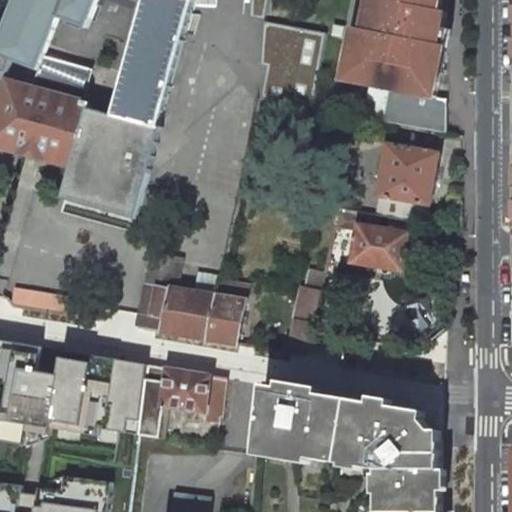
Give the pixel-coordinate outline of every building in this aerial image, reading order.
[(89,28),(99,0),(16,0),(3,35),(0,42),(0,55),(14,61),(40,71),(61,18),(89,28)] [(115,114),(160,127),(194,0),(146,0),(145,2),(137,33),(115,114)] [(270,0),(230,0),(228,13),(267,20),(270,0)] [(385,42),(445,54),(446,54),(447,48),(441,46),(447,14),(441,12),(443,0),(373,0),(368,30),(363,29),(361,38),(371,39),(383,42),(385,42)] [(228,13),(225,12),(217,50),(316,69),(323,31),(267,20),(228,13)] [(333,35),(345,37),(345,35),(347,26),(335,23),(333,33),(333,35)] [(0,55),(0,42),(3,35),(0,33),(0,71),(9,74),(14,61),(0,55)] [(390,87),(438,96),(446,54),(445,54),(385,42),(383,42),(371,39),(361,38),(352,81),(390,87)] [(34,92),(84,106),(90,86),(39,72),(34,92)] [(260,100),(309,109),(312,89),(264,80),(260,100)] [(74,163),(90,107),(84,106),(34,92),(10,85),(0,122),(0,142),(3,143),(74,163)] [(384,123),(448,134),(448,116),(448,98),(438,96),(390,87),(384,123)] [(160,127),(115,114),(90,107),(74,163),(71,173),(64,199),(138,219),(151,170),(163,128),(160,127)] [(189,135),(163,128),(151,170),(155,171),(189,135)] [(444,138),(392,129),(383,181),(384,181),(433,190),(435,190),(444,138)] [(74,163),(3,143),(0,153),(71,173),(74,163)] [(433,190),(384,181),(378,216),(380,216),(427,225),(433,190)] [(378,216),(340,210),(336,227),(358,230),(353,263),(405,272),(411,233),(378,227),(380,216),(378,216)] [(447,228),(435,226),(432,243),(447,245),(447,228)] [(139,328),(210,340),(219,296),(176,289),(182,258),(153,252),(147,284),(140,314),(142,315),(139,328)] [(14,307),(84,318),(86,300),(16,289),(14,307)] [(321,295),(306,292),(300,314),(316,317),(321,295)] [(247,301),(219,296),(210,340),(237,345),(247,301)] [(315,323),(296,320),(288,353),(307,357),(312,339),(312,335),(315,323)] [(143,414),(148,365),(66,351),(62,375),(39,372),(43,347),(0,339),(0,380),(11,383),(6,414),(0,413),(0,441),(29,447),(32,432),(51,435),(53,428),(96,435),(97,428),(140,435),(140,434),(143,414)] [(228,379),(149,365),(148,371),(145,392),(143,414),(140,434),(160,437),(164,407),(204,413),(203,420),(218,421),(219,417),(225,418),(228,379)] [(378,511),(443,511),(444,441),(417,411),(375,404),(265,385),(258,448),(369,468),(379,469),(378,511)] [(0,511),(110,511),(114,485),(65,479),(63,493),(39,490),(37,506),(22,505),(24,488),(0,485),(0,511)] [(209,511),(211,497),(175,494),(173,511),(209,511)]
